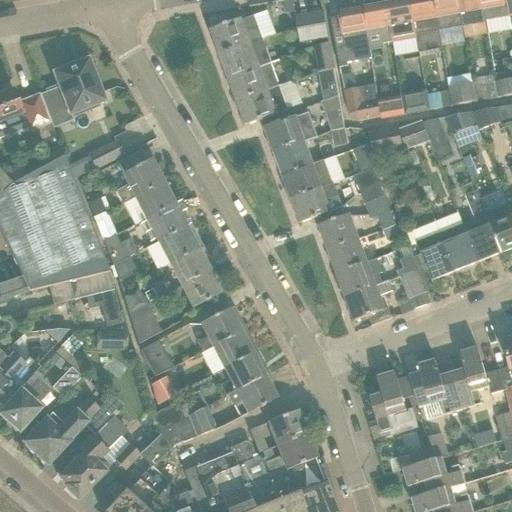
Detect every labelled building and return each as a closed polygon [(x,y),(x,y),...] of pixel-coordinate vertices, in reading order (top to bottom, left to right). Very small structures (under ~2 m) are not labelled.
[(339,18),(329,20),(335,51),(338,67),(370,61),(369,53),(366,38),(367,38),(361,0),(360,0),(361,5),(338,9),(339,18)] [(373,0),(361,0),(367,38),(383,35),(385,45),(393,43),(386,1),(374,3),(373,0)] [(416,39),(414,25),(409,0),(390,0),(386,1),(393,43),(416,39)] [(433,0),(409,0),(414,25),(416,37),(440,32),(433,0)] [(458,0),(433,0),(440,32),(463,28),(458,0)] [(482,0),(458,0),(463,28),(486,24),(486,22),(482,0)] [(482,0),(486,22),(510,18),(506,0),(482,0)] [(328,39),(324,18),(323,12),(310,14),(311,22),(315,42),(328,39)] [(315,42),(311,22),(310,14),(295,17),(300,45),(315,42)] [(262,41),(260,35),(253,16),(228,25),(227,24),(224,26),(224,27),(212,31),(220,55),(219,55),(220,56),(262,41)] [(228,78),(270,64),(262,41),(220,56),(228,78)] [(321,73),(334,70),(328,44),(312,48),(319,74),(321,73)] [(70,115),(103,102),(87,61),(73,67),(72,64),(57,69),(59,72),(53,74),(59,88),(39,95),(47,114),(50,124),(52,129),(72,121),(72,123),(74,123),(70,115)] [(267,90),(278,86),(270,64),(228,78),(237,102),(267,90)] [(319,74),(317,74),(323,102),(338,96),(333,70),(321,73),(319,74)] [(505,70),(494,72),(495,76),(496,83),(499,99),(511,96),(511,73),(505,74),(505,70)] [(483,84),(473,86),(476,103),(499,99),(496,83),(483,85),(483,84)] [(450,89),(447,89),(448,92),(451,107),(476,103),(473,86),(473,85),(450,89)] [(259,122),(288,112),(278,86),(267,90),(237,102),(237,103),(238,103),(247,126),(259,121),(259,122)] [(378,101),(362,103),(360,90),(343,93),(347,115),(356,124),(381,119),(378,101)] [(28,101),(18,105),(13,91),(0,95),(0,139),(9,136),(28,132),(38,128),(50,124),(47,114),(39,95),(27,100),(28,101)] [(406,115),(429,111),(425,91),(402,95),(402,96),(406,115)] [(448,92),(440,94),(442,109),(451,107),(448,92)] [(323,102),(321,103),(332,132),(336,130),(344,129),(341,114),(338,96),(323,102)] [(402,96),(378,101),(381,119),(406,115),(402,96)] [(503,126),(511,123),(511,106),(496,110),(503,126)] [(502,126),(503,126),(496,110),(471,114),(478,131),(501,124),(502,126)] [(278,125),(265,129),(274,153),(317,138),(312,124),(307,112),(294,117),(281,122),(278,124),(278,125)] [(478,132),(478,131),(471,114),(448,118),(458,149),(481,142),(478,132)] [(426,134),(423,123),(398,131),(407,152),(429,143),(426,134)] [(401,143),(398,131),(397,127),(369,133),(373,149),(401,143)] [(434,154),(450,147),(441,127),(426,134),(429,143),(434,154)] [(334,148),(347,146),(344,129),(336,130),(332,132),(334,148)] [(304,144),(317,139),(317,138),(274,153),(283,176),(312,165),(304,144)] [(94,171),(123,158),(116,143),(87,155),(94,171)] [(45,169),(63,159),(59,148),(38,157),(45,169)] [(125,188),(114,194),(120,205),(162,184),(150,161),(147,163),(141,152),(117,163),(123,175),(120,177),(125,188)] [(0,233),(21,278),(28,294),(49,289),(68,284),(109,275),(72,181),(72,180),(66,167),(63,159),(45,169),(26,179),(12,187),(11,186),(0,195),(0,233)] [(374,160),(358,166),(361,173),(377,167),(374,160)] [(292,200),(331,185),(322,162),(312,166),(312,165),(283,176),(292,200)] [(19,165),(2,175),(11,186),(12,187),(26,179),(19,165)] [(363,205),(382,197),(372,170),(352,178),(363,205)] [(2,175),(0,172),(0,195),(11,186),(2,175)] [(143,222),(173,206),(162,184),(120,205),(121,206),(132,200),(143,222)] [(331,185),(292,200),(301,224),(313,219),(313,220),(317,219),(317,218),(329,213),(342,209),(337,197),(333,185),(331,186),(331,185)] [(501,254),(486,216),(477,194),(465,199),(474,221),(463,226),(478,263),(501,254)] [(381,231),(394,226),(382,197),(363,205),(369,220),(376,217),(381,231)] [(99,199),(88,204),(94,216),(105,211),(99,199)] [(155,244),(185,228),(173,206),(143,222),(155,244)] [(501,254),(511,249),(511,215),(509,207),(486,216),(501,254)] [(102,242),(116,236),(107,214),(93,220),(102,242)] [(329,251),(357,240),(348,217),(336,221),(336,220),(332,222),(332,223),(320,227),(329,251)] [(386,242),(399,237),(394,226),(381,231),(386,242)] [(455,272),(478,263),(463,226),(440,235),(455,272)] [(155,244),(144,249),(156,271),(166,265),(201,247),(196,238),(192,237),(190,238),(185,228),(155,244)] [(433,282),(455,272),(440,235),(416,245),(433,285),(434,285),(433,282)] [(128,258),(137,254),(129,239),(118,246),(125,259),(128,258)] [(337,274),(365,263),(357,240),(329,251),(337,274)] [(205,261),(206,257),(201,247),(166,265),(178,288),(207,272),(202,262),(205,261)] [(399,277),(416,271),(410,257),(400,262),(403,270),(397,272),(399,277)] [(119,284),(136,275),(128,258),(125,259),(125,260),(112,267),(119,284)] [(379,276),(381,276),(376,261),(366,265),(365,263),(337,274),(346,298),(375,287),(381,284),(379,276)] [(402,315),(430,304),(416,271),(399,277),(408,297),(397,302),(402,315)] [(208,301),(219,295),(207,272),(178,288),(190,311),(208,302),(208,301)] [(109,275),(68,284),(73,301),(113,291),(109,275)] [(21,278),(0,285),(0,303),(28,294),(21,278)] [(379,298),(392,293),(389,283),(381,285),(381,284),(375,287),(346,298),(355,322),(367,317),(371,327),(392,319),(391,318),(387,320),(379,298)] [(127,314),(167,293),(165,290),(158,293),(157,292),(142,299),(138,292),(123,300),(127,314)] [(100,307),(116,303),(113,292),(85,298),(87,310),(100,307)] [(145,306),(168,295),(167,293),(127,314),(137,346),(159,334),(145,306)] [(233,309),(234,309),(233,308),(216,317),(215,316),(198,325),(206,339),(196,344),(201,353),(239,333),(234,323),(237,322),(238,318),(233,309)] [(57,331),(44,332),(57,344),(68,332),(57,331)] [(108,333),(108,351),(126,351),(126,334),(108,333)] [(247,342),(245,343),(239,333),(201,353),(202,354),(211,350),(222,371),(256,353),(252,344),(247,342)] [(511,339),(503,342),(511,379),(511,390),(504,393),(510,414),(509,414),(511,423),(511,339)] [(154,379),(172,369),(158,343),(139,353),(154,379)] [(485,374),(483,368),(477,349),(460,354),(466,377),(455,380),(464,411),(480,406),(476,393),(489,389),(491,394),(503,391),(496,371),(485,374)] [(0,404),(0,405),(35,366),(28,359),(22,365),(12,356),(8,360),(1,353),(0,354),(0,404)] [(260,366),(261,362),(256,353),(222,371),(228,381),(218,387),(224,397),(263,377),(257,368),(260,366)] [(54,354),(48,360),(57,369),(63,363),(54,354)] [(442,384),(440,377),(436,361),(418,366),(420,374),(409,378),(418,410),(426,408),(429,421),(464,411),(455,380),(442,384)] [(71,369),(51,389),(62,399),(81,379),(71,369)] [(376,423),(369,425),(370,431),(374,442),(392,437),(390,432),(416,425),(412,409),(406,411),(403,400),(400,392),(397,381),(395,373),(377,378),(382,395),(369,399),(371,405),(376,423)] [(263,406),(274,400),(263,377),(224,397),(229,408),(231,407),(239,421),(263,407),(263,406)] [(156,408),(176,396),(165,378),(150,386),(156,408)] [(36,405),(47,393),(36,383),(25,396),(20,391),(0,413),(0,416),(18,433),(40,408),(36,405)] [(36,430),(22,444),(46,467),(46,466),(60,453),(86,426),(93,433),(94,433),(107,419),(120,405),(111,397),(99,411),(87,400),(63,425),(51,414),(47,419),(36,430)] [(70,460),(56,474),(67,485),(65,487),(67,489),(67,492),(72,497),(75,497),(77,499),(91,485),(109,468),(114,463),(130,447),(121,439),(126,433),(110,418),(121,405),(120,405),(107,419),(94,433),(93,433),(94,433),(70,460)] [(157,432),(182,417),(177,405),(151,417),(157,432)] [(196,438),(215,430),(205,407),(186,416),(196,438)] [(280,446),(307,435),(297,411),(271,422),(280,446)] [(509,439),(511,437),(511,423),(509,414),(496,418),(502,441),(509,439)] [(172,448),(196,438),(186,416),(182,417),(157,432),(157,434),(160,437),(172,448)] [(257,454),(261,453),(266,451),(257,427),(248,430),(257,454)] [(479,447),(498,442),(495,430),(476,434),(479,447)] [(307,435),(280,446),(285,457),(289,469),(291,468),(316,459),(307,435)] [(435,461),(447,458),(441,435),(428,438),(431,449),(435,461)] [(150,469),(172,448),(160,437),(139,457),(140,458),(150,469)] [(253,457),(250,445),(245,443),(238,445),(246,462),(235,467),(239,476),(253,511),(280,511),(267,478),(262,466),(259,459),(252,461),(251,458),(253,457)] [(235,467),(246,462),(238,445),(228,450),(230,455),(235,467)] [(130,447),(114,463),(124,474),(140,458),(139,457),(130,447)] [(266,451),(261,453),(265,463),(273,460),(269,449),(266,451)] [(412,468),(435,461),(431,449),(408,456),(412,468)] [(253,511),(239,476),(235,467),(230,455),(195,468),(199,478),(211,506),(223,502),(226,511),(253,511)] [(442,460),(448,459),(447,458),(435,461),(412,468),(402,471),(408,489),(430,482),(434,493),(451,489),(464,485),(459,466),(445,470),(442,460)] [(301,494),(308,511),(334,511),(330,500),(335,498),(325,465),(318,467),(315,460),(316,460),(316,459),(291,468),(301,494)] [(308,511),(301,494),(291,468),(289,469),(267,478),(280,511),(308,511)] [(144,473),(108,511),(142,511),(143,511),(163,490),(144,473)] [(187,482),(190,491),(191,491),(199,511),(226,511),(223,502),(211,506),(199,478),(187,482)] [(173,487),(168,484),(163,490),(143,511),(142,511),(170,511),(172,500),(171,500),(173,487)] [(472,511),(464,485),(451,489),(434,493),(411,500),(414,511),(435,511),(439,511),(472,511)] [(199,511),(191,491),(190,491),(198,511),(186,511),(186,510),(192,508),(186,494),(177,497),(176,511),(199,511)]
